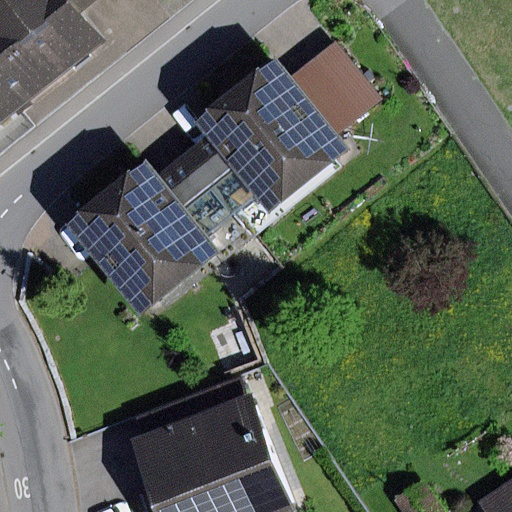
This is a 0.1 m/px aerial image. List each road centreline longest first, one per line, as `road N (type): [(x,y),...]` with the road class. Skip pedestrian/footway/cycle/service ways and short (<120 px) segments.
road 1 (residential): [(0,209),(272,0)]
road 2 (residential): [(49,511),(37,408),(0,335)]
road 3 (residential): [(416,0),(511,139)]
